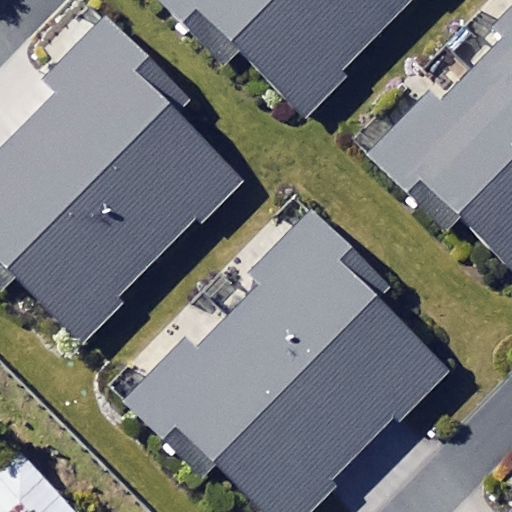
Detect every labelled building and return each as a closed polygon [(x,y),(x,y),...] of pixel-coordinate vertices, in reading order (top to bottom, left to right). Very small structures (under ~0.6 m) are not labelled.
[(159,0),(227,67),(239,54),(306,120),(424,0),(159,0)] [(511,24),(501,35),(511,46),(511,52),(448,113),(439,104),(377,162),(440,229),(456,214),(511,272),(511,24)] [(248,185),(108,41),(54,94),(69,109),(2,175),(0,172),(0,290),(3,294),(18,280),(83,346),(248,185)] [(314,511),(460,372),(320,227),(260,285),(272,298),(207,360),(197,349),(135,410),(197,474),(211,460),(261,511),(314,511)] [(73,511),(28,463),(0,489),(0,511),(73,511)]
